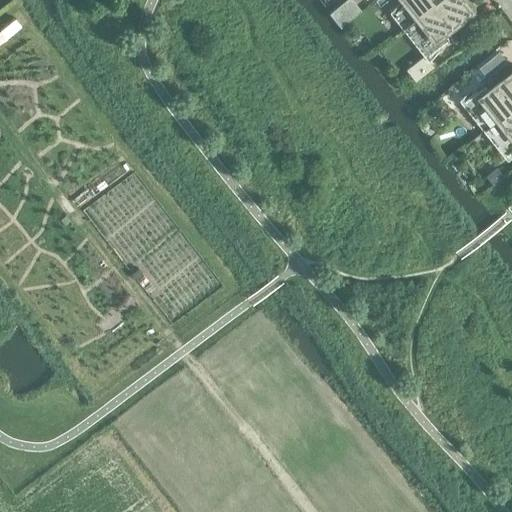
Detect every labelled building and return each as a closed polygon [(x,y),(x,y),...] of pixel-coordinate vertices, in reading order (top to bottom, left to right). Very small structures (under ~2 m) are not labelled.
[(343,24),(360,10),(352,0),(346,0),(333,11),(343,24)] [(403,28),(438,0),(403,0),(406,3),(392,15),(403,28)] [(474,12),(464,0),(438,0),(403,28),(426,57),(449,38),(444,32),(471,11),(473,13),(474,12)] [(422,57),(406,70),(415,81),(431,68),(422,57)] [(483,130),(511,107),(511,70),(489,89),(485,84),(461,103),(483,130)] [(511,107),(483,130),(494,144),(508,133),(511,137),(511,107)] [(496,167),(486,175),(493,185),(504,177),(496,167)]
